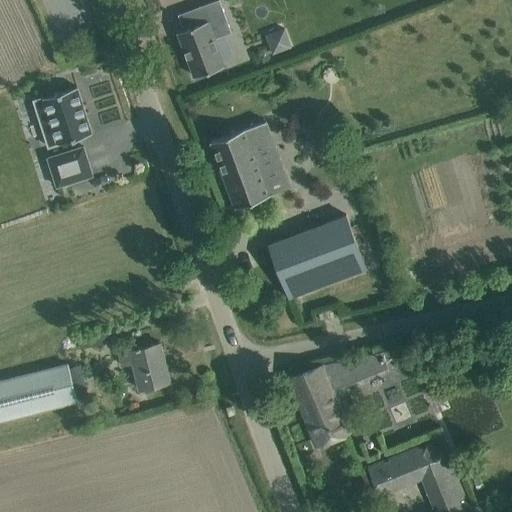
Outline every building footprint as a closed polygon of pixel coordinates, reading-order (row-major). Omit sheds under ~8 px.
[(232,32),(219,0),(215,0),(178,14),(184,29),(178,31),(195,76),(225,65),(215,38),(232,32)] [(77,86),(34,100),(49,146),(92,133),(77,86)] [(268,126),(266,120),(210,141),(235,207),(274,192),(264,168),(261,169),(253,148),(268,143),(262,129),(268,126)] [(83,146),(48,157),(57,186),(93,175),(83,146)] [(290,297),(366,268),(346,214),(269,243),(290,297)] [(76,331),(76,332),(80,347),(110,339),(106,323),(76,331)] [(161,342),(141,347),(119,352),(122,364),(133,361),(140,388),(151,386),(171,381),(161,342)] [(386,366),(380,351),(322,364),(289,377),(317,445),(353,430),(335,388),(386,366)] [(0,424),(79,404),(69,366),(0,382),(0,424)] [(423,477),(435,508),(436,511),(469,511),(449,461),(417,447),(368,466),(379,494),(423,477)]
